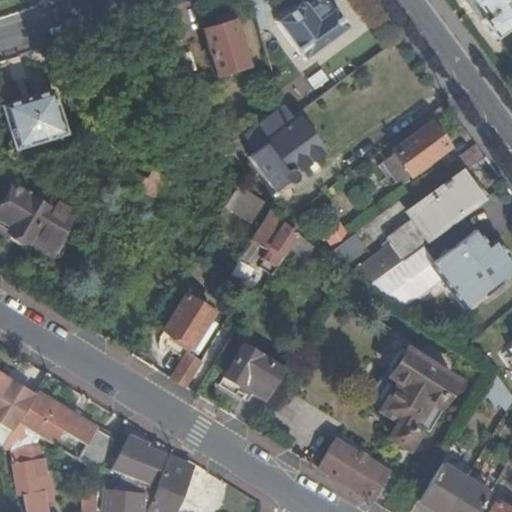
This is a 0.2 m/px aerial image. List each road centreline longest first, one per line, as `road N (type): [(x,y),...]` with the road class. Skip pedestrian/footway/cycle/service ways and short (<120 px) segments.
road 1 (unclassified): [(0,311),(323,511)]
road 2 (residential): [(511,144),(406,0)]
road 3 (residential): [(125,0),(0,39)]
